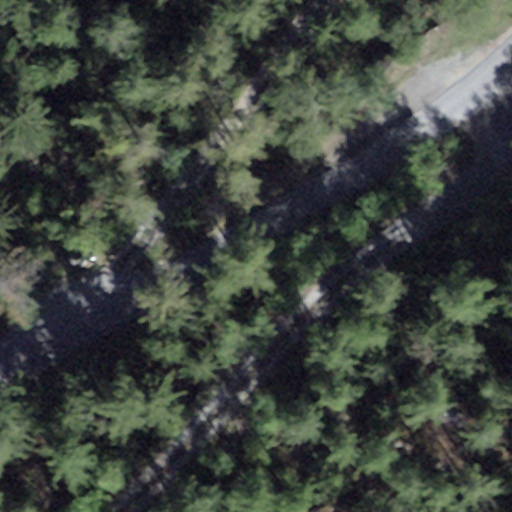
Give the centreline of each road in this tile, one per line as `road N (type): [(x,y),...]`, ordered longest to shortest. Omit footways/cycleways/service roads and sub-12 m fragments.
road 1 (unclassified): [(505,71),(0,381)]
road 2 (track): [(505,71),(465,205),(291,316),(142,511)]
